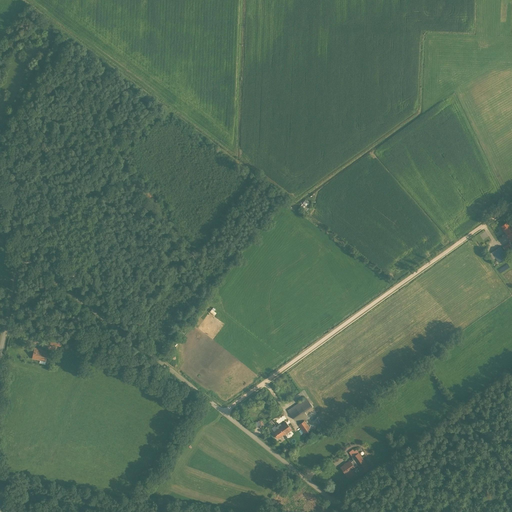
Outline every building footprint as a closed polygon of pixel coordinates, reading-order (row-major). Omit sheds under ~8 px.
[(300,206),(307,211),(311,204),(304,199),(300,206)] [(504,232),(507,236),(511,231),(511,227),(511,226),(511,227),(507,222),(501,226),(505,232),(504,232)] [(500,246),(491,252),(498,263),(507,257),(500,246)] [(50,344),(60,347),(63,337),(52,335),(50,344)] [(34,348),(32,359),(46,362),(48,351),(41,350),(41,349),(34,348)] [(319,416),(317,414),(309,402),(306,398),(298,404),(300,406),(289,414),(293,418),(304,411),(309,420),(310,419),(312,421),(318,417),(319,416)] [(298,425),(304,434),(311,429),(305,421),(298,425)] [(285,422),(278,427),(280,430),(281,429),(282,431),(284,430),(285,431),(283,433),(284,435),(291,430),(285,422)] [(280,430),(278,427),(278,428),(279,429),(273,432),(278,438),(284,434),(284,435),(283,433),(285,431),(284,430),(282,431),(281,429),(280,430)] [(348,452),(353,459),(341,467),(346,475),(346,474),(349,478),(354,474),(352,470),(355,468),(354,468),(358,466),(363,473),(370,468),(357,450),(355,452),(353,449),(348,452)]
